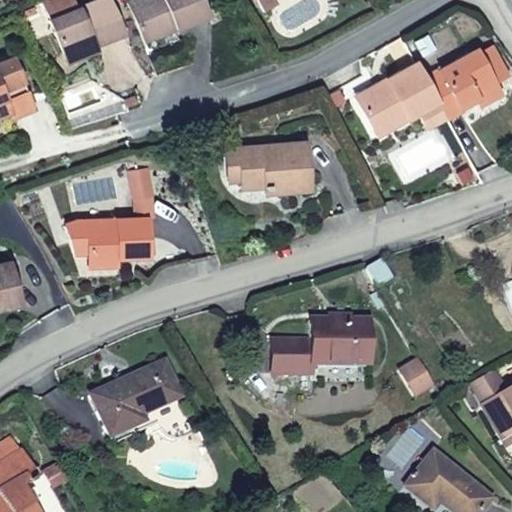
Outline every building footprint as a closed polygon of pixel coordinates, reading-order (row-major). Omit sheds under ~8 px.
[(104,0),(48,21),(60,52),(91,42),(93,45),(125,33),(112,0),(104,0)] [(206,0),(139,0),(131,3),(145,41),(212,15),(206,0)] [(273,0),(256,0),(264,13),(277,7),(273,0)] [(91,42),(60,52),(63,63),(95,51),(93,45),(91,42)] [(493,52),(425,82),(437,106),(445,121),(475,102),(496,92),(493,87),(507,80),(493,52)] [(14,59),(0,64),(0,112),(7,110),(12,120),(36,110),(14,59)] [(425,82),(417,66),(354,99),(371,133),(404,116),(407,121),(419,115),(437,106),(425,82)] [(500,102),(496,92),(475,102),(480,112),(500,102)] [(445,121),(437,106),(419,115),(427,131),(445,121)] [(374,138),(407,121),(404,116),(371,133),(374,138)] [(236,149),(238,180),(239,188),(262,186),(282,185),(282,193),(306,191),(303,145),(236,149)] [(225,181),(238,180),(236,149),(223,150),(225,181)] [(263,194),(282,193),(282,185),(262,186),(263,194)] [(382,202),(385,214),(402,209),(398,198),(382,202)] [(84,252),(85,260),(114,259),(146,258),(144,220),(83,223),(62,228),(70,253),(84,252)] [(114,259),(85,260),(85,267),(114,266),(114,259)] [(365,271),(376,289),(391,279),(381,262),(365,271)] [(10,265),(0,266),(0,309),(20,305),(10,265)] [(368,323),(310,322),(310,342),(271,342),(271,375),(309,375),(310,365),(367,366),(368,323)] [(432,383),(416,357),(393,371),(409,397),(432,383)] [(192,435),(163,363),(89,397),(112,445),(157,424),(169,439),(179,441),(192,435)] [(511,389),(506,393),(493,370),(470,384),(482,406),(479,408),(504,447),(511,442),(511,389)] [(3,464),(0,465),(0,511),(35,511),(21,487),(37,479),(22,453),(3,464)] [(431,453),(402,489),(429,511),(436,502),(449,511),(478,511),(489,499),(431,453)]
